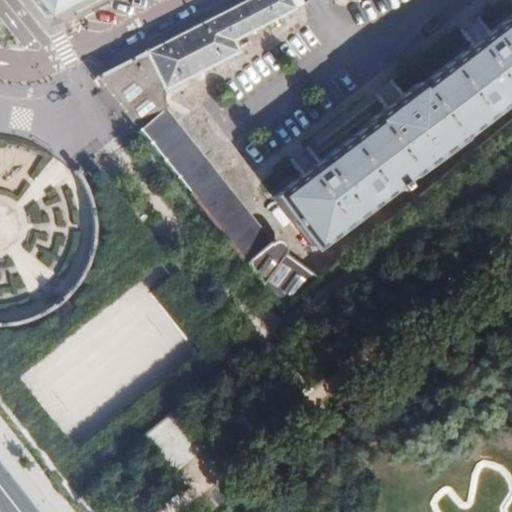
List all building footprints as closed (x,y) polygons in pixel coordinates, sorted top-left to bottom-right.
[(35,0),(49,18),(84,0),(35,0)] [(245,0),(92,79),(131,125),(284,306),(325,273),(272,241),(163,112),(165,89),(239,53),(233,41),(295,9),(290,0),(245,0)] [(301,0),(290,0),(295,9),(304,5),(301,0)] [(511,103),(511,19),(422,86),(419,83),(369,120),(372,123),(273,197),(314,252),(511,103)] [(0,324),(66,316),(94,236),(86,170),(15,145),(0,147),(0,324)] [(165,416),(140,436),(171,473),(196,453),(165,416)]
